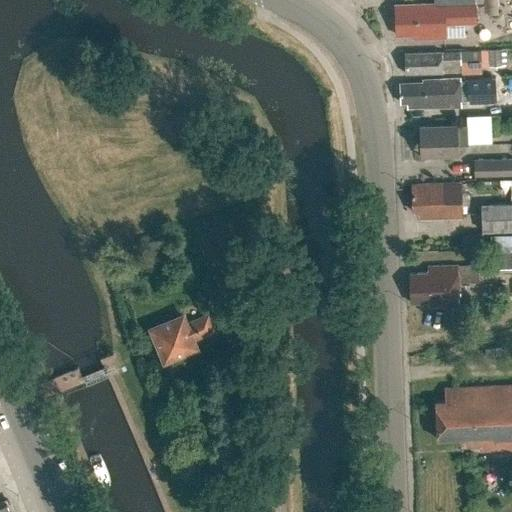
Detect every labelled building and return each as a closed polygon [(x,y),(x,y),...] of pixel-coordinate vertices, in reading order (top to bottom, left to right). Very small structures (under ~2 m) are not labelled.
[(395,5),(396,35),(415,35),(415,39),(464,37),(464,23),(476,22),(474,0),(438,0),(439,3),(395,5)] [(443,52),(405,53),(406,73),(461,71),(461,64),(481,63),(481,51),(443,52)] [(506,71),(506,51),(489,51),(489,71),(506,71)] [(423,82),(400,83),(401,103),(407,102),(408,109),(461,107),(461,101),(483,100),(482,77),(423,80),(423,82)] [(457,125),(420,126),(421,156),(458,155),(458,145),(468,144),(467,126),(457,126),(457,125)] [(511,157),(473,159),(474,177),(511,175),(511,157)] [(480,204),(481,232),(511,230),(511,180),(510,181),(511,202),(480,204)] [(462,183),(412,185),(413,211),(419,211),(419,219),(463,217),(462,183)] [(511,235),(489,236),(490,273),(511,272),(511,235)] [(458,282),(479,282),(484,281),(484,265),(458,266),(458,265),(427,266),(428,273),(410,273),(411,303),(429,302),(429,306),(459,305),(458,282)] [(215,302),(228,334),(250,326),(237,293),(215,302)] [(183,315),(152,328),(165,360),(197,347),(194,340),(216,330),(209,314),(186,323),(183,315)] [(446,400),(436,401),(438,439),(464,438),(465,446),(481,445),(481,451),(511,449),(511,384),(445,387),(446,400)] [(13,511),(9,500),(0,504),(1,505),(0,504),(0,511),(13,511)]
